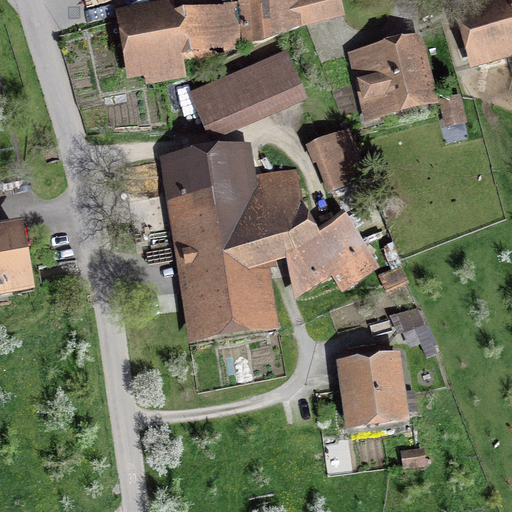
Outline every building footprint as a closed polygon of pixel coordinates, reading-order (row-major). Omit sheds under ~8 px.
[(261,0),(239,2),(244,45),(262,44),(306,26),(305,0),(261,0)] [(339,0),(305,0),(306,26),(343,15),(339,0)] [(511,3),(463,18),(476,62),(511,51),(511,3)] [(235,35),(230,7),(124,26),(132,67),(145,65),(149,86),(186,80),(183,64),(223,57),(220,38),(235,35)] [(416,48),(355,61),(366,113),(427,101),(416,48)] [(287,59),(192,99),(205,132),(301,92),(287,59)] [(461,97),(440,102),(447,130),(467,125),(461,97)] [(350,138),(317,150),(333,193),(366,180),(350,138)] [(248,152),(175,165),(201,341),(263,328),(251,263),(289,252),(318,239),(309,168),(252,179),(248,152)] [(318,239),(289,252),(296,291),(333,267),(345,287),(372,268),(342,221),(318,239)] [(20,227),(0,230),(0,295),(32,290),(20,227)] [(419,313),(394,320),(398,336),(423,329),(419,313)] [(387,333),(335,339),(346,430),(398,424),(387,333)]
